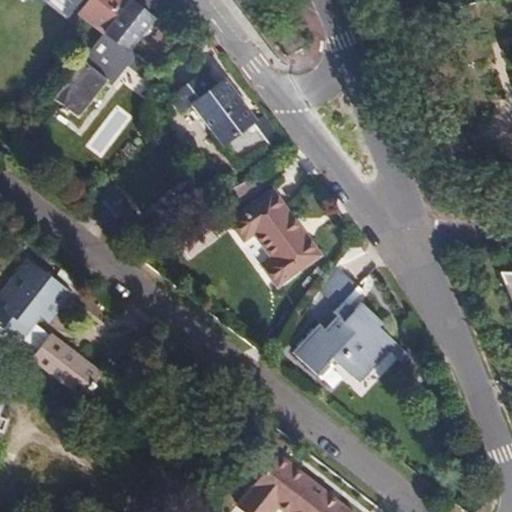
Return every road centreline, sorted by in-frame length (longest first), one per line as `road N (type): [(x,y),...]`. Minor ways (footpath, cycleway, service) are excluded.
road 1 (residential): [(0,182),(423,511)]
road 2 (unclassified): [(409,234),(503,473),(507,511)]
road 3 (residential): [(399,205),(370,200),(280,94)]
road 4 (unclassified): [(353,61),(401,184),(399,205)]
road 5 (residential): [(280,94),(197,0)]
